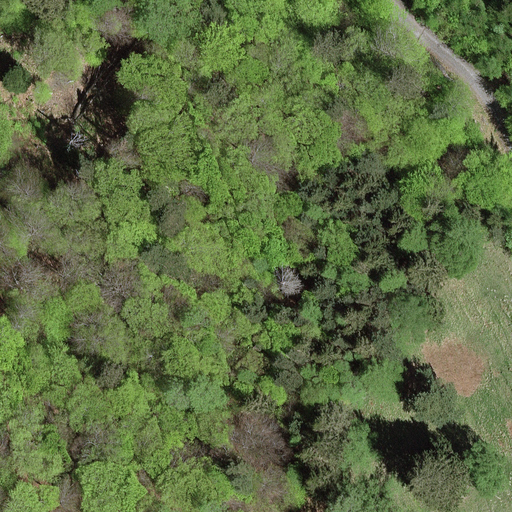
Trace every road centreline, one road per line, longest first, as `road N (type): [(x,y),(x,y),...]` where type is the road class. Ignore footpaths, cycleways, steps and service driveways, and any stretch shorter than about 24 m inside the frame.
road 1 (track): [(0,168),(18,203),(109,288),(240,511)]
road 2 (track): [(396,0),(489,87),(511,134)]
